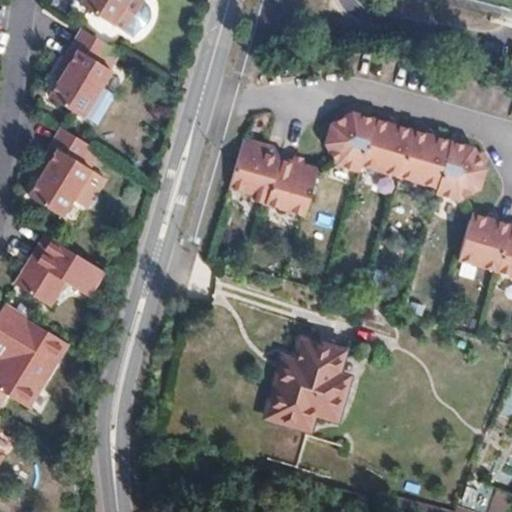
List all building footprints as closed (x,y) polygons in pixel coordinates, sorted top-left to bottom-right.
[(77,0),(111,20),(123,0),(77,0)] [(123,0),(111,20),(132,32),(133,30),(134,29),(136,27),(139,24),(141,23),(143,22),(144,20),(146,19),(147,17),(148,15),(148,13),(149,10),(149,8),(148,6),(148,4),(147,2),(145,0),(123,0)] [(61,58),(68,63),(60,76),(50,92),(83,114),(84,112),(86,110),(100,87),(112,67),(101,60),(107,50),(96,43),(100,37),(80,24),(61,58)] [(60,76),(68,63),(61,58),(53,71),(60,76)] [(86,110),(84,112),(97,120),(113,95),(100,87),(86,110)] [(352,114),(332,124),(327,142),(338,163),(360,170),(362,164),(438,187),(436,192),(458,198),(479,187),(484,169),(473,148),(352,114)] [(85,139),(61,124),(40,158),(47,163),(40,175),(29,192),(43,201),(85,139)] [(85,164),(78,160),(89,142),(85,139),(43,201),(56,208),(85,164)] [(247,139),(233,186),(259,194),(257,199),(306,214),(319,169),(282,158),(276,147),(247,139)] [(40,175),(47,163),(40,158),(32,170),(40,175)] [(92,190),(101,175),(85,164),(56,208),(62,212),(72,196),(83,203),(90,202),(94,195),(92,190)] [(511,224),(472,213),(459,258),(511,274),(511,224)] [(62,278),(87,293),(103,267),(46,231),(14,281),(47,301),(62,278)] [(0,333),(7,338),(0,350),(0,390),(2,388),(24,403),(65,339),(2,300),(0,302),(0,333)] [(343,382),(329,377),(337,355),(298,344),(291,364),(281,362),(275,378),(338,396),(343,382)] [(353,400),(365,364),(337,355),(329,377),(343,382),(338,396),(353,400)] [(286,469),(297,436),(305,413),(329,420),(338,396),(275,378),(263,416),(272,420),(258,460),(286,469)] [(305,413),(297,436),(335,447),(353,400),(338,396),(329,420),(305,413)] [(505,511),(506,493),(471,492),(471,507),(454,506),(454,511),(505,511)]
